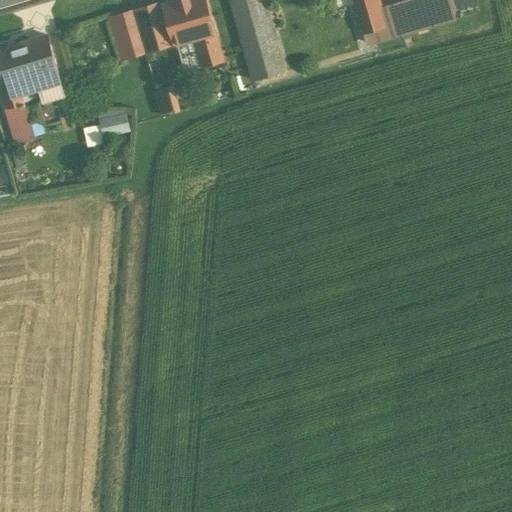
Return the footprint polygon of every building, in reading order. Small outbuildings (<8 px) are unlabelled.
[(207,0),(167,0),(161,2),(173,44),(195,38),(216,32),(207,0)] [(230,0),(253,80),(284,71),(263,0),(230,0)] [(450,0),(402,0),(378,7),(375,0),(355,0),(365,30),(369,43),(455,18),(450,0)] [(140,30),(121,36),(127,56),(146,51),(140,30)] [(216,32),(195,38),(203,65),(224,59),(216,32)] [(47,35),(28,40),(28,41),(0,49),(0,87),(16,142),(17,142),(17,143),(34,138),(21,92),(38,87),(42,100),(55,96),(55,97),(65,94),(47,35)] [(42,100),(39,101),(45,124),(61,119),(55,97),(55,96),(42,100)]
